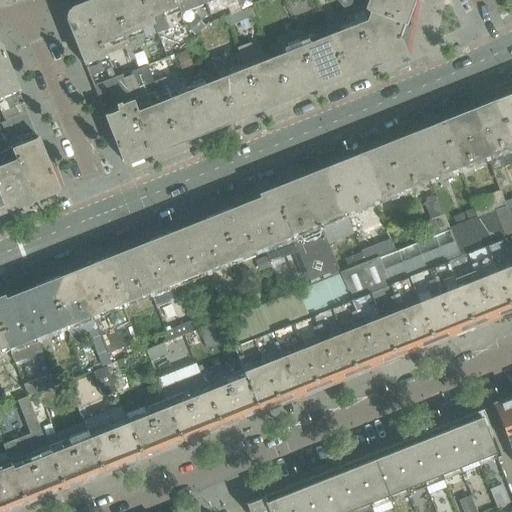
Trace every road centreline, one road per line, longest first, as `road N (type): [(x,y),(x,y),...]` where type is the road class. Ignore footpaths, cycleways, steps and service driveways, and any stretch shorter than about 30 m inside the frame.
road 1 (tertiary): [(104,214),(506,51)]
road 2 (residential): [(112,511),(511,351)]
road 3 (residential): [(104,214),(20,11)]
